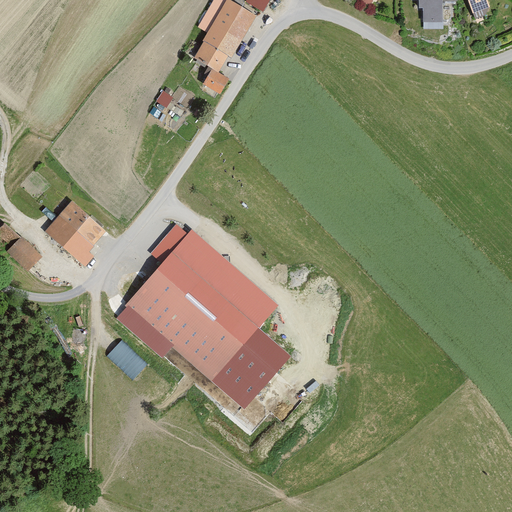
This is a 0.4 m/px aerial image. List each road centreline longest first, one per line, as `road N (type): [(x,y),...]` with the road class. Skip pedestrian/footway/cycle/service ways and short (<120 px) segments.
road 1 (residential): [(305,11),(279,28),(104,273),(63,301)]
road 2 (residential): [(511,57),(486,68),(435,66),(349,23),(305,11)]
